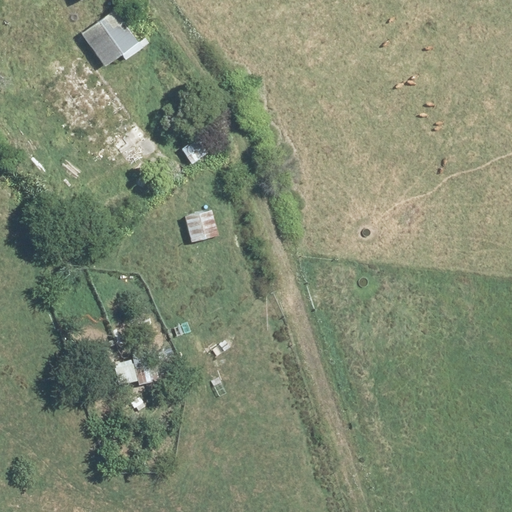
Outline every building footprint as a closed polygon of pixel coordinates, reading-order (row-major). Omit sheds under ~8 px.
[(119,2),(77,27),(99,64),(141,39),(119,2)] [(132,122),(84,51),(18,95),(66,166),(86,153),(91,161),(123,139),(117,132),(132,122)] [(191,129),(175,141),(187,158),(204,146),(191,129)] [(211,202),(180,206),(184,235),(215,230),(211,202)] [(146,353),(111,356),(113,382),(148,378),(146,353)]
